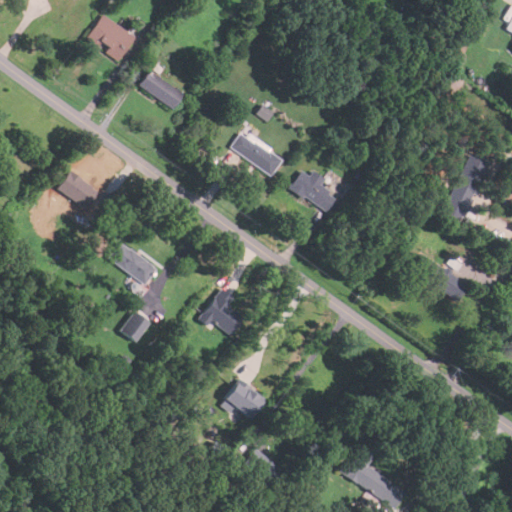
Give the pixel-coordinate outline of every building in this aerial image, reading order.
[(511,34),(511,13),(503,29),(511,34)] [(82,39),(115,61),(132,36),(99,14),(82,39)] [(179,94),(146,70),(136,84),(169,108),(179,94)] [(227,147),(268,175),(279,157),(238,130),(227,147)] [(55,189),(85,208),(97,189),(67,170),(55,189)] [(323,212),(333,197),(318,187),(323,179),(310,171),(306,176),(297,170),(286,188),(323,212)] [(105,256),(139,285),(152,270),(118,241),(105,256)] [(408,269),(454,301),(465,285),(419,253),(408,269)] [(219,286),(196,317),(205,325),(209,320),(226,335),(241,317),(226,305),(233,297),(219,286)] [(128,340),(147,323),(134,310),(116,328),(128,340)] [(261,399),(235,380),(221,399),(248,417),(261,399)] [(391,508),(402,492),(363,465),(370,456),(356,447),(339,472),(391,508)] [(239,464),(270,486),(281,470),(250,448),(239,464)]
